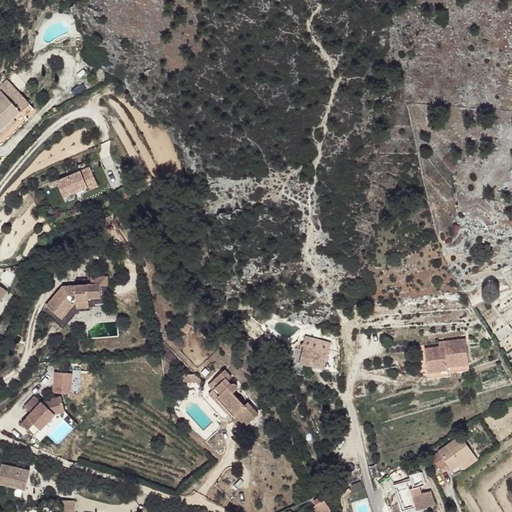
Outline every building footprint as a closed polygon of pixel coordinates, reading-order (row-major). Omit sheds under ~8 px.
[(9,98),(13,104),(16,101),(17,92),(9,98)] [(16,101),(13,104),(28,119),(33,123),(40,116),(17,92),(16,101)] [(9,98),(0,106),(0,110),(13,104),(9,98)] [(0,110),(0,137),(3,141),(28,119),(13,104),(0,110)] [(3,141),(1,145),(8,153),(36,127),(33,123),(28,119),(3,141)] [(91,170),(58,183),(64,198),(87,189),(84,182),(94,178),(91,170)] [(94,178),(84,182),(88,192),(98,188),(94,178)] [(94,277),(94,282),(102,282),(103,297),(90,298),(90,301),(77,302),(61,318),(54,313),(50,317),(63,329),(79,312),(91,311),(91,308),(111,306),(110,277),(94,277)] [(61,287),(41,309),(50,317),(54,313),(61,318),(77,302),(90,301),(90,298),(103,297),(102,282),(94,282),(75,283),(75,286),(61,287)] [(9,290),(0,283),(0,299),(2,301),(9,290)] [(442,345),(409,349),(411,367),(422,366),(422,369),(443,367),(443,364),(464,362),(461,337),(441,339),(442,345)] [(312,352),(309,351),(306,364),(320,367),(323,354),(322,354),(322,351),(312,349),(312,352)] [(329,356),(323,354),(320,367),(326,368),(329,356)] [(443,367),(422,369),(422,376),(444,374),(444,370),(464,368),(464,362),(443,364),(443,367)] [(220,368),(209,377),(214,383),(211,385),(216,392),(214,394),(231,413),(241,424),(254,412),(243,400),(240,403),(228,391),(231,389),(232,386),(233,383),(233,381),(232,379),(230,379),(228,379),(225,381),(223,379),(226,375),(220,368)] [(72,391),(73,370),(54,370),(53,391),(72,391)] [(190,371),(177,371),(177,379),(191,378),(195,382),(199,379),(190,371)] [(209,377),(199,386),(226,417),(231,413),(214,394),(216,392),(211,385),(214,383),(209,377)] [(41,381),(32,390),(37,397),(47,387),(41,381)] [(34,395),(24,405),(31,412),(42,402),(34,395)] [(31,412),(24,419),(37,431),(54,414),(65,411),(61,397),(42,402),(31,412)] [(459,437),(431,457),(439,470),(446,465),(450,471),(472,455),(459,437)] [(31,468),(4,463),(1,480),(29,484),(31,468)] [(410,482),(394,487),(396,494),(410,490),(412,497),(421,495),(419,489),(412,490),(410,482)] [(410,490),(396,494),(399,505),(401,511),(415,508),(412,497),(410,490)] [(421,495),(412,497),(415,508),(416,511),(435,507),(431,493),(421,495)] [(316,501),(322,511),(332,511),(322,496),(316,501)] [(369,511),(366,498),(353,501),(355,511),(369,511)]
